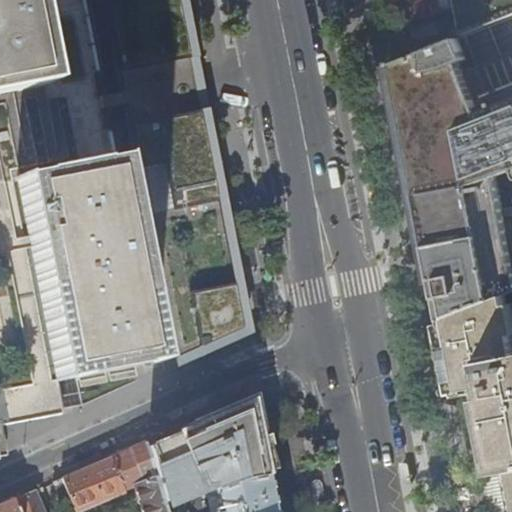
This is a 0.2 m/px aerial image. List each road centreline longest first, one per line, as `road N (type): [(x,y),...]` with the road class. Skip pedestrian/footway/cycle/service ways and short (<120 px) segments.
road 1 (residential): [(0,478),(267,361),(347,339)]
road 2 (primary): [(281,0),(347,339)]
road 3 (primary): [(347,339),(380,511)]
